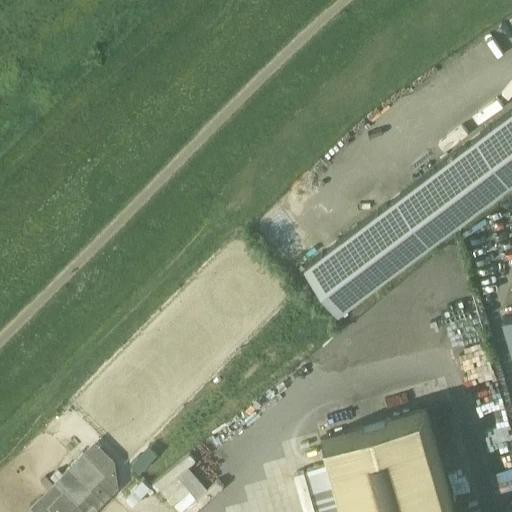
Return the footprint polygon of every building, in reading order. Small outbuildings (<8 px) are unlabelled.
[(511,108),(305,264),(339,309),(511,178),(511,108)] [(511,312),(503,315),(511,345),(511,312)] [(448,511),(419,409),(322,437),(329,461),(307,468),(319,511),(448,511)] [(89,511),(93,511),(119,485),(84,451),(31,506),(37,511),(55,511),(49,505),(65,488),(89,511)] [(200,493),(175,467),(156,484),(181,511),(200,493)] [(150,486),(142,479),(125,497),(132,504),(150,486)] [(456,507),(458,511),(483,511),(480,500),(456,507)]
